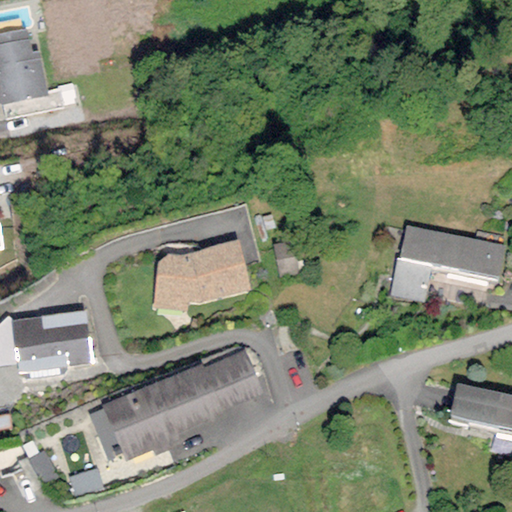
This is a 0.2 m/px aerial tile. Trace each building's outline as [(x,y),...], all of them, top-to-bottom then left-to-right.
[(30,55),(26,32),(0,36),(0,98),(0,99),(46,92),(40,54),(30,55)] [(498,281),(505,247),(408,227),(394,293),(423,299),(430,267),(498,281)] [(190,298),(207,300),(249,289),(238,243),(190,258),(164,258),(160,306),(188,310),(190,298)] [(296,243),(276,247),(282,274),(301,269),(296,243)] [(83,315),(17,323),(23,368),(89,359),(83,315)] [(263,389),(245,349),(205,368),(203,363),(106,407),(109,413),(98,418),(112,448),(124,442),(130,456),(175,435),(173,430),(263,389)] [(511,396),(461,386),(455,414),(511,426),(511,396)] [(101,467),(74,474),(78,491),(106,483),(101,467)]
